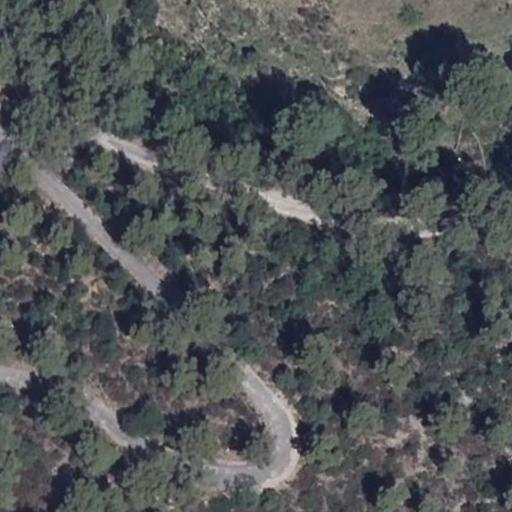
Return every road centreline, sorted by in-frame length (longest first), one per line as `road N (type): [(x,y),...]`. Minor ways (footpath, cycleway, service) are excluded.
road 1 (unclassified): [(0,380),(63,391),(159,455),(217,473),(269,466),(281,437),(276,413),(0,132)]
road 2 (unclassified): [(0,120),(9,109),(35,110),(112,147),(325,220),(451,231),(511,222)]
